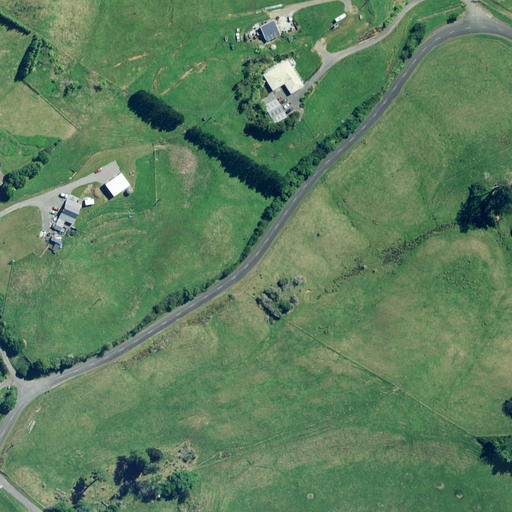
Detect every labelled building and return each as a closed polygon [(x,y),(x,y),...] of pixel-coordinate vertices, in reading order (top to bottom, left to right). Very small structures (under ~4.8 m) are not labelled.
[(288,95),(301,87),(286,62),(262,77),(270,91),(282,84),(288,95)] [(261,106),(274,100),(271,95),(258,101),(261,106)] [(268,120),(281,113),(274,100),(261,106),(268,120)] [(70,225),(79,206),(65,200),(56,219),(70,225)] [(61,225),(52,221),(49,228),(58,231),(61,225)]
